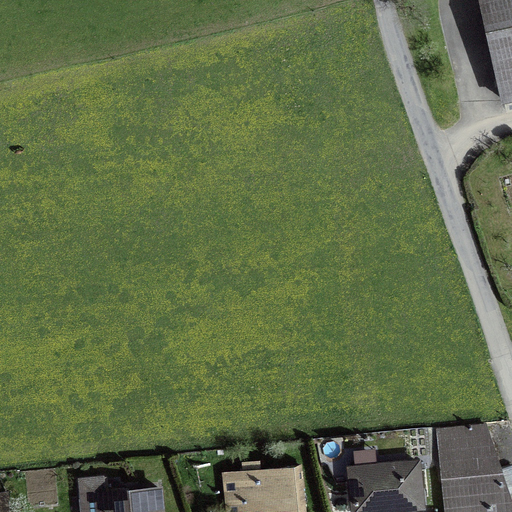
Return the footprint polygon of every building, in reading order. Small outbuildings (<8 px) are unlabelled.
[(511,0),(481,0),(501,89),(511,86),(511,0)] [(477,511),(488,511),(511,511),(511,506),(484,423),(439,428),(447,511),(477,511)] [(281,511),(281,507),(304,505),(300,465),(260,469),(259,460),(242,462),(243,471),(240,471),(244,511),(262,509),(262,511),(281,511)] [(350,468),(354,511),(422,504),(417,461),(350,468)] [(161,511),(159,487),(104,493),(103,476),(80,479),(82,511),(161,511)]
